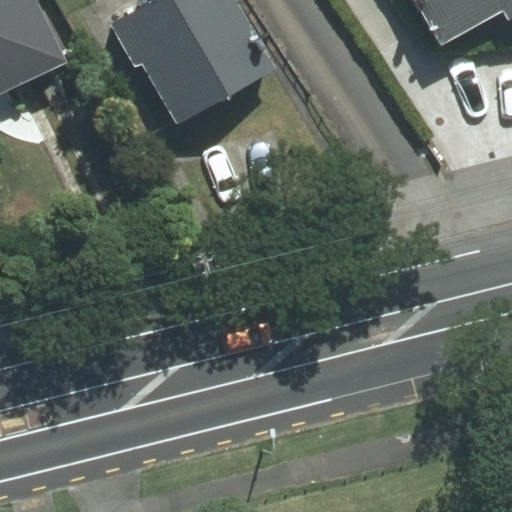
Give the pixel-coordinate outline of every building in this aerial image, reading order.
[(0,0),(0,93),(81,55),(53,0),(0,0)] [(247,0),(156,0),(127,18),(191,123),(287,64),(247,0)] [(418,29),(400,0),(358,0),(389,48),(418,29)] [(511,0),(429,0),(454,43),(511,8),(511,0)] [(511,73),(498,49),(423,90),(462,160),(511,132),(511,73)] [(282,122),(241,155),(287,212),(327,180),(282,122)]
